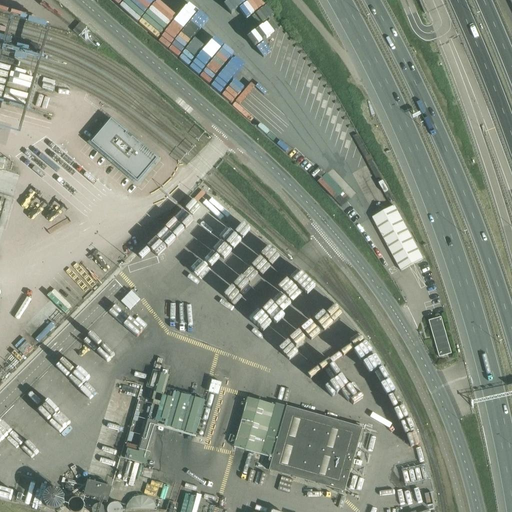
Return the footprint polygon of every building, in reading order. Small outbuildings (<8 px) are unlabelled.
[(73,33),(79,38),(80,38),(86,30),(80,25),(73,33)] [(111,120),(91,144),(137,183),(157,160),(132,139),(131,140),(126,135),(127,134),(111,120)] [(223,244),(241,223),(203,190),(185,211),(223,244)] [(372,218),(400,271),(401,272),(423,260),(394,207),(372,218)] [(304,280),(295,291),(304,299),(313,288),(304,280)] [(429,321),(433,336),(439,358),(451,354),(441,318),(429,321)] [(153,406),(139,453),(149,456),(157,426),(195,436),(205,400),(173,392),(172,398),(164,396),(169,376),(159,373),(151,402),(153,402),(152,406),(153,406)] [(223,383),(211,379),(207,391),(219,395),(223,383)] [(248,398),(233,446),(262,455),(272,458),(287,407),(276,404),(275,406),(248,398)] [(363,429),(287,407),(272,458),(269,471),(345,491),(363,429)] [(128,450),(125,460),(146,466),(149,456),(139,453),(128,450)] [(112,487),(88,480),(84,494),(108,501),(112,487)] [(61,495),(60,491),(58,489),(56,487),(52,486),(49,487),(46,488),(44,491),(43,494),(43,498),(44,499),(45,501),(48,503),(49,504),(52,504),(55,503),(58,502),(60,499),(61,495)] [(83,502),(83,501),(82,498),(80,495),(77,493),(74,492),(72,492),(71,493),(68,494),(66,497),(65,499),(65,501),(66,504),(67,507),(70,509),(73,510),(75,510),(77,509),(80,508),(82,505),(82,503),(83,502)] [(156,511),(157,510),(156,507),(154,504),(152,502),(150,499),(147,498),(145,497),(141,496),(138,497),(134,497),(131,499),(129,501),(127,503),(125,506),(124,509),(123,511),(156,511)] [(107,508),(106,504),(105,501),(103,500),(101,499),(98,499),(96,499),(94,500),(92,502),(90,505),(89,508),(90,511),(105,511),(106,511),(107,508)]
